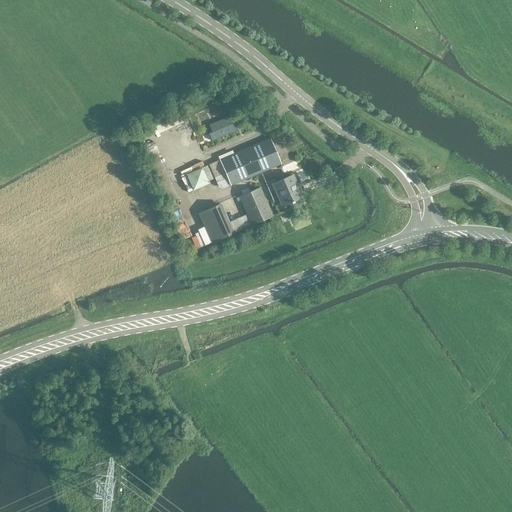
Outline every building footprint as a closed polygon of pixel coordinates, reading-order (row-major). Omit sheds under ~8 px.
[(230,116),(209,125),(212,132),(215,140),(236,131),(230,116)] [(279,163),(269,139),(220,160),(230,184),(279,163)] [(154,140),(144,144),(148,155),(158,151),(154,140)] [(199,155),(196,148),(182,154),(185,161),(199,155)] [(208,182),(201,168),(187,174),(194,189),(208,182)] [(291,176),(286,178),(274,183),(282,204),(299,198),(291,176)] [(260,187),(240,196),(252,224),(272,215),(260,187)] [(199,212),(207,230),(211,241),(231,232),(219,204),(199,212)]
